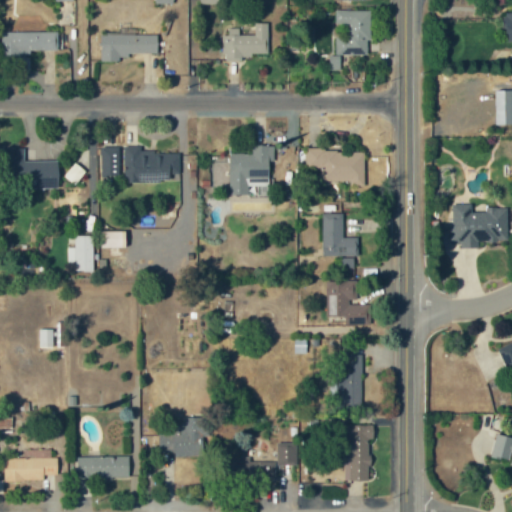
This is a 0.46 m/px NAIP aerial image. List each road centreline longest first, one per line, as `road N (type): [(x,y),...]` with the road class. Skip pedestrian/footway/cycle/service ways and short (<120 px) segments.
road 1 (tertiary): [(402,511),(401,0)]
road 2 (residential): [(401,97),(0,99)]
